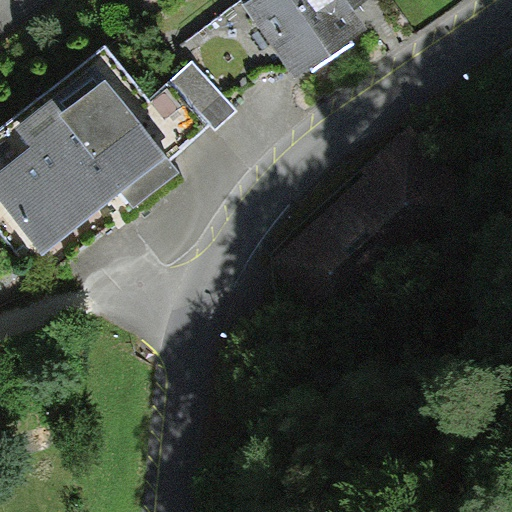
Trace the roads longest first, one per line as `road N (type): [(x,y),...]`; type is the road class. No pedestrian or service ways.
road 1 (residential): [(511,10),(312,150),(251,215),(197,319),(166,511)]
road 2 (track): [(0,326),(105,302),(197,319)]
